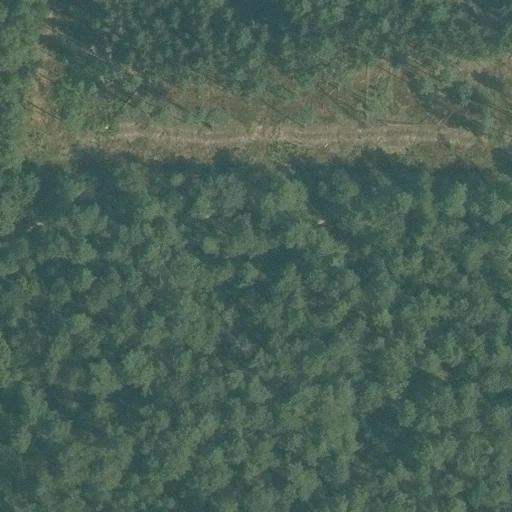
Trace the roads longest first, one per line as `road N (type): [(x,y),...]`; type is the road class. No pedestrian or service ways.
road 1 (track): [(458,165),(0,158)]
road 2 (track): [(0,212),(14,0)]
